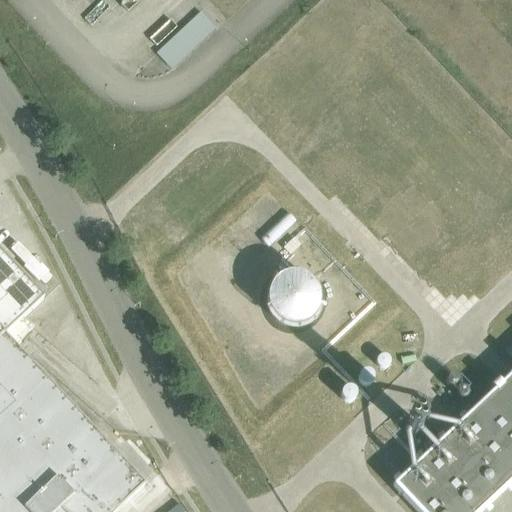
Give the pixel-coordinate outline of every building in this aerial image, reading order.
[(176,69),(221,27),(206,11),(161,53),(176,69)] [(0,472),(69,408),(14,350),(33,328),(23,319),(43,300),(0,254),(0,472)] [(313,323),(317,319),(319,313),(321,308),(321,302),(320,297),(318,291),(315,287),(311,282),(307,279),(302,277),(296,275),(290,275),(285,276),(279,278),(275,281),(270,285),(267,289),(265,294),(263,300),(263,305),(264,311),(266,316),(269,321),(273,325),(277,329),(282,331),(288,332),(294,333),(299,332),(304,330),(309,327),(313,323)] [(389,369),(390,368),(390,367),(391,365),(391,364),(390,362),(390,361),(389,359),(388,358),(387,357),(386,357),(384,357),(383,356),(381,357),(380,357),(378,358),(377,359),(376,360),(376,361),(375,363),(375,364),(376,366),(376,367),(377,369),(378,370),(379,371),(381,371),(382,372),(383,372),(385,371),(386,371),(388,370),(389,369)] [(372,385),(373,384),(374,382),(374,381),(374,379),(374,377),(374,376),(373,374),(372,373),(370,372),(369,371),(367,371),(365,371),(364,371),(362,372),(361,373),(359,374),(358,375),(358,377),(357,378),(357,380),(358,382),(358,383),(359,385),(360,386),(361,387),(363,388),(365,388),(366,388),(368,388),(370,387),(371,386),(372,385)] [(416,511),(481,511),(511,483),(511,375),(392,486),(416,511)] [(354,402),(355,401),(356,399),(357,398),(357,396),(356,394),(356,393),(355,391),(354,390),(352,389),(351,388),(349,388),(348,388),(346,388),(344,389),(343,390),(342,391),(341,392),(340,394),(340,395),(340,397),(340,399),(340,400),(341,402),(342,403),(344,404),(345,404),(347,405),(349,405),(350,405),(352,404),(353,403),(354,402)] [(0,511),(117,511),(144,488),(69,408),(0,472),(0,511)] [(417,431),(418,430),(419,429),(419,428),(419,426),(419,425),(418,424),(418,423),(417,422),(416,421),(415,420),(413,420),(412,420),(411,420),(409,420),(408,421),(407,422),(406,423),(406,424),(406,426),(405,427),(406,428),(406,430),(407,431),(408,432),(409,432),(410,433),(411,433),(413,433),(414,433),(415,433),(416,432),(417,431)]
